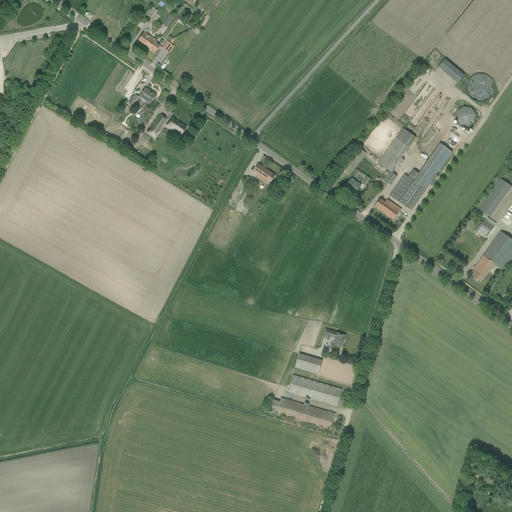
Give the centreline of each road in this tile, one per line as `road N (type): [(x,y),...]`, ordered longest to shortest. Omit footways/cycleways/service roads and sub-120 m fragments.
road 1 (unclassified): [(323,511),(398,244)]
road 2 (unclassified): [(252,140),(50,0)]
road 3 (unclassified): [(252,140),(379,0)]
road 4 (unclassified): [(398,244),(252,140)]
road 5 (track): [(0,174),(81,21)]
road 6 (unclassified): [(511,324),(398,244)]
